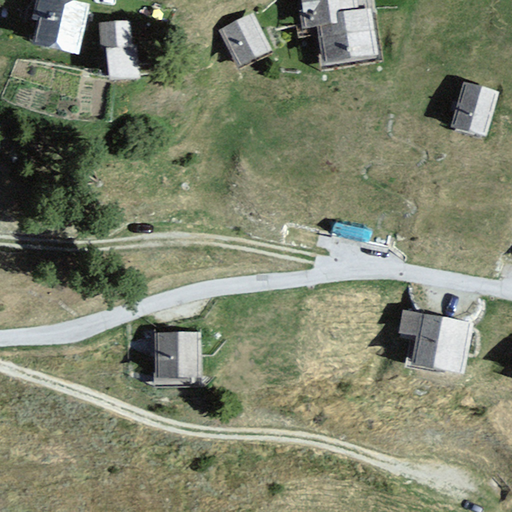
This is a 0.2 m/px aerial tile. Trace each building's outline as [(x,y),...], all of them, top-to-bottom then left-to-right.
[(57,5),(39,0),(6,0),(0,22),(0,43),(43,55),(57,5)] [(357,0),(278,0),(281,38),(299,37),(301,64),(362,61),(357,0)] [(235,16),(197,28),(211,69),(248,57),(235,16)] [(106,18),(108,77),(139,76),(137,17),(106,18)] [(104,24),(64,22),(61,76),(102,78),(104,24)] [(481,95),(444,81),(426,129),(463,143),(481,95)] [(511,224),(500,262),(511,265),(511,224)] [(456,324),(396,305),(378,363),(439,381),(456,324)] [(123,326),(119,377),(173,382),(178,331),(123,326)] [(511,355),(502,379),(511,382),(511,355)]
